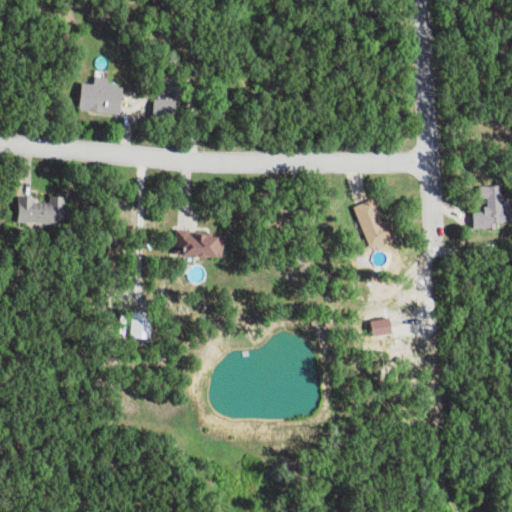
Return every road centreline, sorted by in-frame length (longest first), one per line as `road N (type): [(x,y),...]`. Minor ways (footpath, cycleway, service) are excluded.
road 1 (residential): [(0,158),(433,161)]
road 2 (residential): [(433,288),(422,0)]
